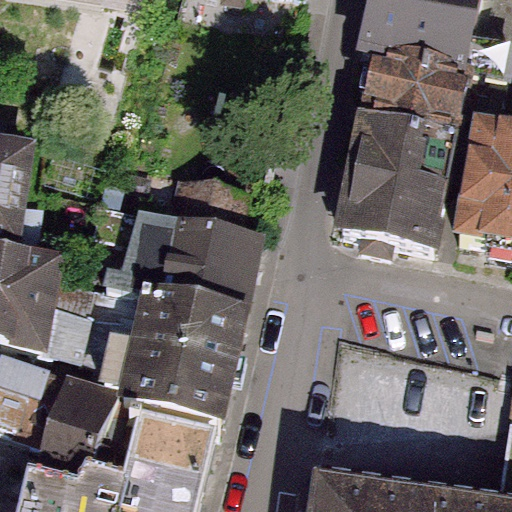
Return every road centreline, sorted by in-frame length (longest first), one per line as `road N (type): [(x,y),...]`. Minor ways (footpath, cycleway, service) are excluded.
road 1 (residential): [(304,270),(351,0)]
road 2 (residential): [(250,511),(304,270)]
road 3 (residential): [(511,312),(304,270)]
